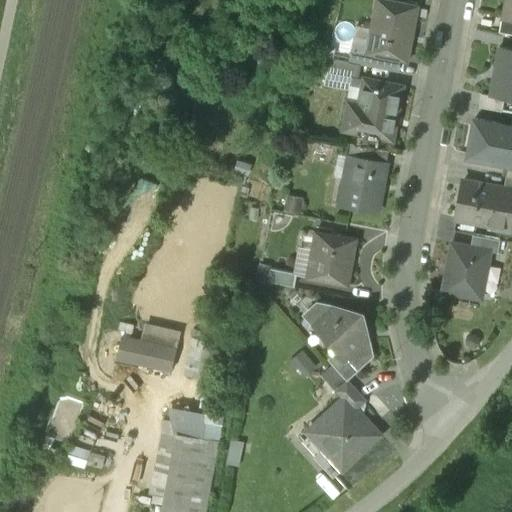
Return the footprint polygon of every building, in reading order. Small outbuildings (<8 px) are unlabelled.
[(418,0),(376,0),(376,5),(382,6),(374,45),(399,50),(409,52),(418,0)] [(511,8),(504,8),(501,24),(511,26),(511,8)] [(511,39),(501,37),(492,85),(492,86),(506,89),(511,90),(511,39)] [(374,45),(353,41),(350,54),(361,56),(397,62),(399,50),(374,45)] [(350,54),(331,50),(328,64),(358,69),(361,56),(350,54)] [(402,76),(365,69),(358,101),(348,99),(344,121),(394,130),(397,115),(395,115),(402,76)] [(506,89),(492,86),(492,85),(483,83),(480,98),(503,102),(506,89)] [(511,116),(503,115),(503,113),(476,109),(469,147),(496,152),(497,150),(506,152),(506,153),(510,154),(511,154),(511,116)] [(390,142),(364,137),(362,149),(387,154),(390,142)] [(362,149),(349,147),(340,197),(378,204),(387,154),(362,149)] [(511,179),(506,178),(465,171),(458,210),(511,220),(511,179)] [(357,231),(317,224),(309,268),(349,276),(357,231)] [(502,230),(474,225),(472,237),(492,241),(491,242),(499,243),(502,230)] [(472,237),(452,234),(444,283),(483,290),(491,242),(492,241),(472,237)] [(298,265),(272,260),(270,273),(296,278),(298,265)] [(351,302),(342,310),(331,297),(324,296),(309,309),(331,334),(338,335),(342,339),(339,342),(357,361),(374,346),(371,333),(368,336),(360,327),(368,319),(366,309),(362,313),(357,307),(361,304),(351,302)] [(182,326),(144,317),(140,333),(178,342),(182,326)] [(210,326),(194,323),(185,367),(200,370),(210,326)] [(176,344),(121,332),(117,352),(172,364),(176,344)] [(228,335),(215,332),(201,400),(214,403),(228,335)] [(357,361),(339,342),(330,350),(347,370),(357,361)] [(304,343),(292,353),(303,366),(315,356),(304,343)] [(366,390),(349,371),(337,382),(344,390),(346,388),(356,399),(366,390)] [(344,390),(307,423),(342,462),(381,427),(356,399),(346,388),(344,390)] [(199,435),(205,407),(182,402),(177,430),(199,435)] [(199,435),(177,430),(161,511),(204,511),(224,410),(205,407),(199,435)] [(342,462),(307,423),(298,431),(333,470),(342,462)] [(239,458),(244,434),(233,432),(228,456),(239,458)]
